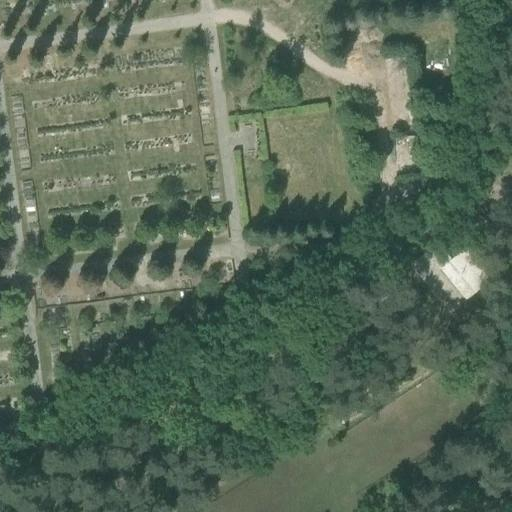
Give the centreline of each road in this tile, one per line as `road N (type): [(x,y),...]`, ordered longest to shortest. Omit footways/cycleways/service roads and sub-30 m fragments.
road 1 (track): [(476,200),(0,469)]
road 2 (track): [(511,193),(476,200),(503,0)]
